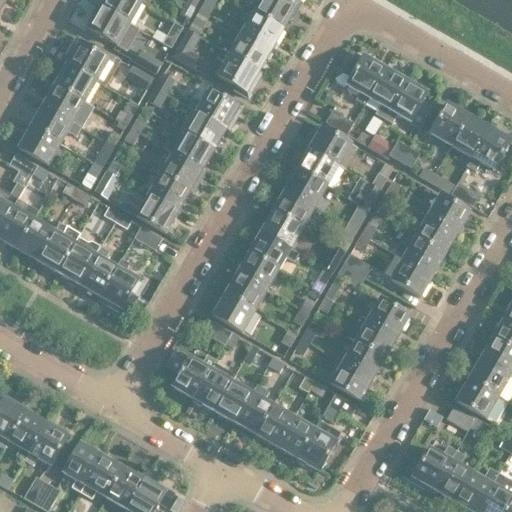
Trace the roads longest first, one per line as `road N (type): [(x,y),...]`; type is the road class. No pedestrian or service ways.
road 1 (residential): [(123,409),(347,9)]
road 2 (residential): [(346,511),(511,221)]
road 3 (residential): [(511,104),(347,9)]
road 4 (residential): [(0,338),(123,409)]
road 5 (residential): [(123,409),(227,470)]
